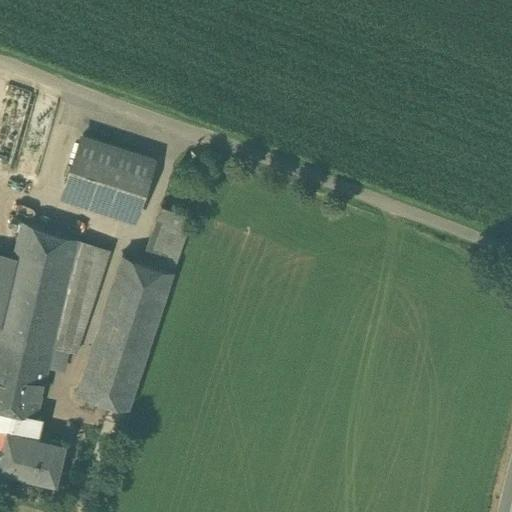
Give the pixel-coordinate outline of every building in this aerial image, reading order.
[(157,159),(84,132),(62,192),(136,218),(157,159)] [(195,217),(161,206),(145,252),(179,263),(195,217)] [(0,323),(0,324),(0,403),(37,412),(54,344),(84,352),(110,247),(78,238),(79,233),(24,219),(15,254),(0,250),(0,323)] [(125,249),(77,390),(134,410),(182,268),(125,249)] [(72,441),(10,427),(1,467),(63,481),(72,441)]
